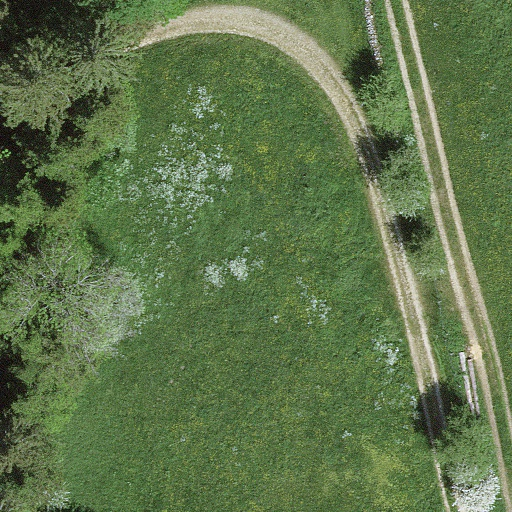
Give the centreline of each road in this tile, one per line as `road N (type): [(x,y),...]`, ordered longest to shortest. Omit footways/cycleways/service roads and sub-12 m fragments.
road 1 (track): [(0,100),(163,28),(203,19),(266,27),(298,46),(347,102),(366,147),(459,511)]
road 2 (track): [(511,460),(393,0)]
